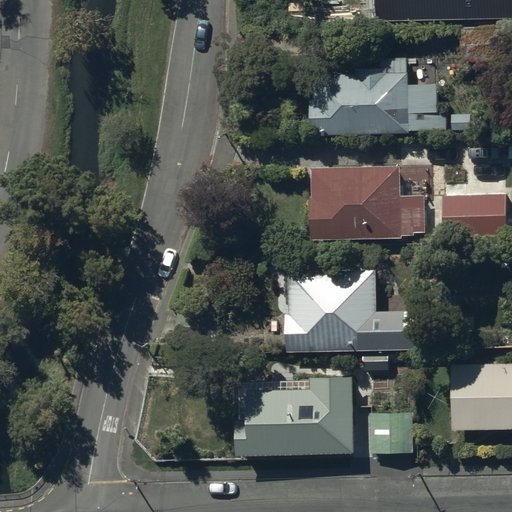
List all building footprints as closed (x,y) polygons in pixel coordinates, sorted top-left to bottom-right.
[(511,0),(375,0),(376,20),(511,17),(511,0)] [(313,102),(313,136),(410,136),(410,132),(447,132),(447,113),(439,113),(439,87),(410,87),(410,60),(382,60),(382,72),(359,72),(359,77),(316,77),(316,102),(313,102)] [(400,169),(314,170),(314,199),(312,199),(312,241),(403,240),(403,236),(415,236),(414,233),(426,233),(426,198),(400,199),(400,169)] [(507,196),(444,198),(445,240),(508,238),(507,196)] [(288,316),(289,354),(428,352),(428,313),(377,313),(377,272),(289,274),(290,316),(288,316)] [(176,343),(206,343),(206,319),(177,318),(176,343)] [(511,431),(511,365),(453,367),(455,433),(511,431)] [(238,423),(239,462),(359,459),(358,419),(352,420),(351,391),(303,393),(303,383),(269,384),(269,393),(252,394),(253,423),(238,423)] [(414,415),(370,415),(370,455),(414,455),(414,415)]
